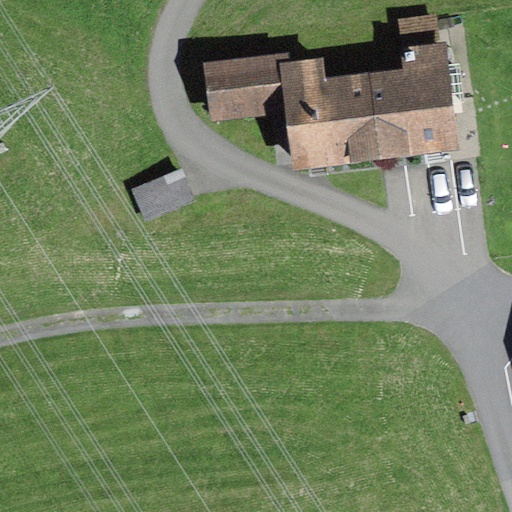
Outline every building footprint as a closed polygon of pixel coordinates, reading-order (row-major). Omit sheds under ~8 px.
[(400,19),(404,50),(440,45),(436,15),(400,19)] [(408,75),(369,80),(379,166),(465,156),(448,44),(440,45),(404,50),(408,75)] [(211,127),(286,118),(280,67),(279,56),(204,64),(211,127)] [(293,176),(379,166),(369,80),(326,85),(324,62),(280,67),(286,118),(293,176)] [(186,170),(132,191),(146,226),(200,205),(186,170)]
